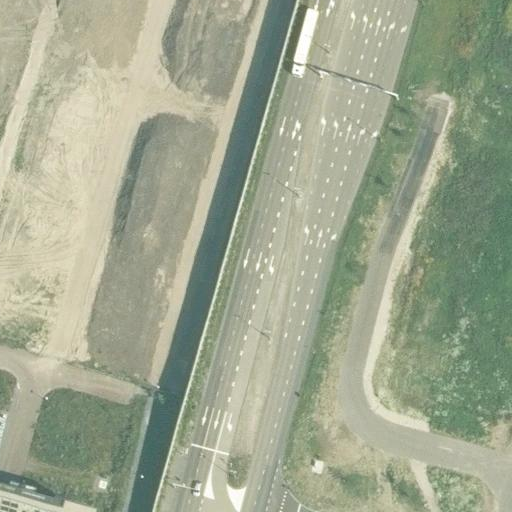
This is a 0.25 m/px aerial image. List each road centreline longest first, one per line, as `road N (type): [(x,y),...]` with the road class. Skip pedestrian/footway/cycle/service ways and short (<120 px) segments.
road 1 (residential): [(0,358),(158,404),(280,0)]
road 2 (unclassified): [(506,511),(511,482),(498,461),(360,426),(345,398),(439,97)]
road 3 (primary): [(326,0),(191,511)]
road 4 (primary): [(256,511),(390,0)]
